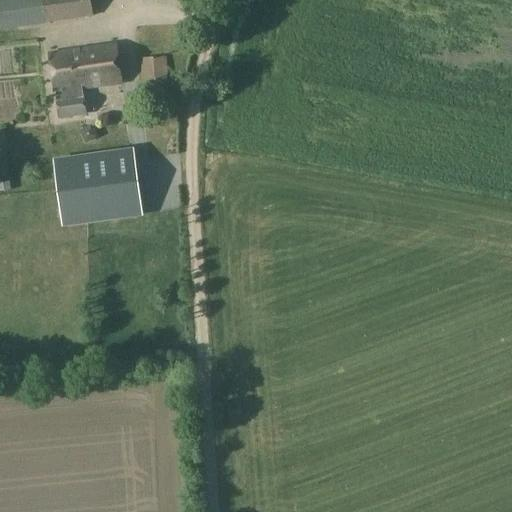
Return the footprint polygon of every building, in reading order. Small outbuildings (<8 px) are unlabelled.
[(0,0),(0,27),(0,30),(92,16),(89,0),(0,0)] [(115,45),(49,54),(55,92),(56,92),(81,88),(120,83),(115,45)] [(81,88),(56,92),(59,119),(85,115),(81,88)] [(4,126),(7,146),(37,140),(34,120),(4,126)] [(133,151),(54,162),(62,226),(142,215),(133,151)]
